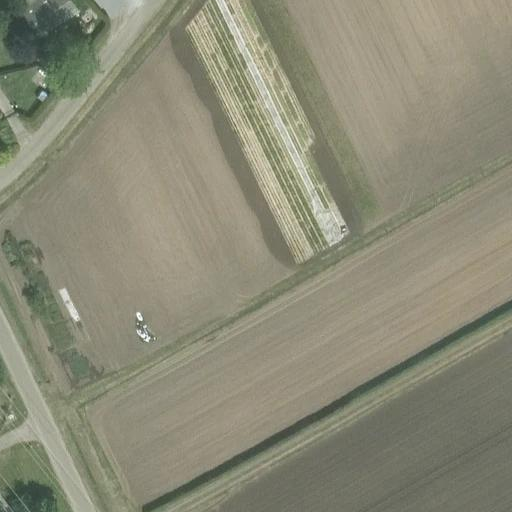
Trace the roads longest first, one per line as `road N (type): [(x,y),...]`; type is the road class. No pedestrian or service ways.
road 1 (track): [(188,511),(511,325)]
road 2 (unclassified): [(0,178),(153,0)]
road 3 (unclassified): [(86,511),(0,321)]
